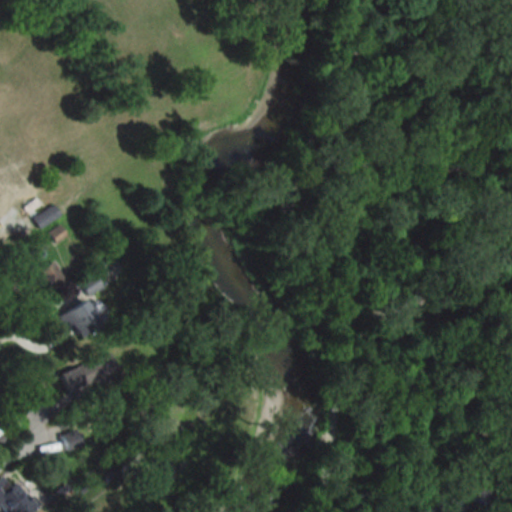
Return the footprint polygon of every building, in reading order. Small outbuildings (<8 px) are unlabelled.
[(0,165),(0,171),(8,186),(30,173),(19,155),(0,165)] [(29,216),(34,227),(57,216),(52,205),(29,216)] [(35,270),(39,278),(27,285),(34,298),(62,281),(49,261),(35,270)] [(96,287),(88,273),(74,283),(82,296),(96,287)] [(94,323),(77,299),(49,319),(63,338),(70,333),(73,338),(94,323)] [(105,355),(55,373),(63,396),(113,378),(105,355)] [(62,451),(76,444),(70,430),(55,437),(62,451)] [(0,509),(2,511),(25,511),(40,502),(21,476),(8,486),(0,475),(0,509)]
